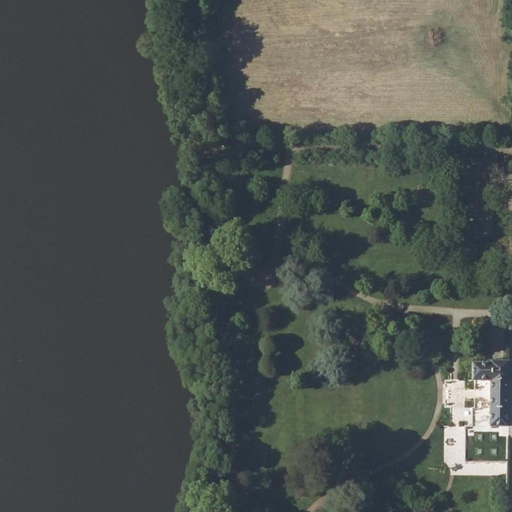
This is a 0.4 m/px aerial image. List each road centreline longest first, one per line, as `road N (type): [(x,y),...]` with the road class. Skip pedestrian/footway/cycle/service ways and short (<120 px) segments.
road 1 (track): [(290,147),(278,249),(384,304),(511,315)]
road 2 (track): [(511,145),(257,147)]
